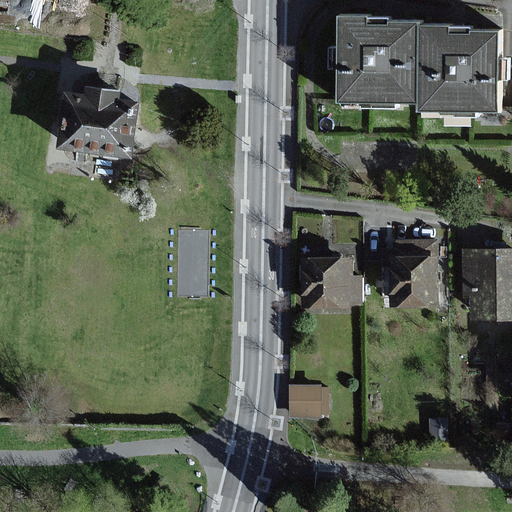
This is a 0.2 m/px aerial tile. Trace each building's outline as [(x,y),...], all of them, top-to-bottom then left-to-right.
[(343,101),(426,102),(427,24),(392,23),(392,16),(344,15),(343,101)] [(475,31),(475,25),(427,24),(426,102),(426,113),(507,113),(507,31),(475,31)] [(125,90),(91,85),(90,96),(69,93),(61,148),(135,159),(143,104),(123,102),(125,90)] [(511,250),(466,254),(471,323),(511,319),(511,250)] [(327,255),(303,256),(304,307),(365,306),(364,275),(356,275),(356,255),(327,255)] [(438,255),(390,255),(390,308),(438,308),(438,255)] [(331,383),(290,384),(291,417),(331,417),(331,383)] [(448,417),(430,418),(431,441),(449,441),(448,417)]
